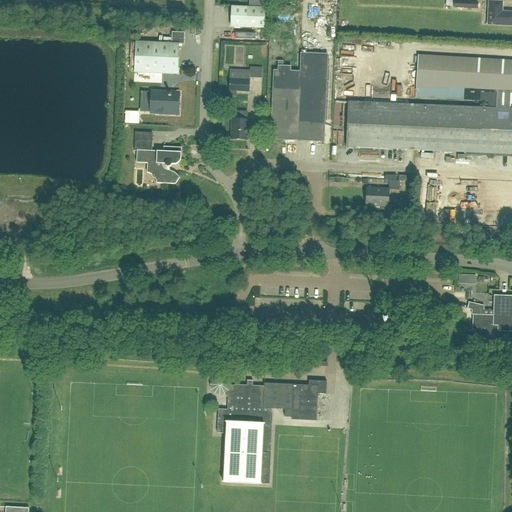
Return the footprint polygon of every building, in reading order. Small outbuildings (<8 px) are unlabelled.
[(511,25),(511,11),(502,11),(502,1),(488,0),(487,24),(511,25)] [(477,10),(477,2),(453,1),(453,8),(477,10)] [(264,29),(265,8),(232,7),(231,27),(264,29)] [(172,44),(178,44),(184,45),(185,33),(173,32),(172,44)] [(172,44),(135,42),(135,43),(130,43),(129,67),(134,67),(134,73),(177,75),(178,44),(172,44)] [(309,142),(324,142),(328,55),(301,54),(300,72),(287,71),(287,67),(283,67),(283,62),(278,61),(278,71),(274,71),(271,140),(285,141),(298,141),(298,126),(309,126),(309,142)] [(495,154),(511,154),(511,61),(417,56),(415,99),(488,102),(488,108),(348,102),(346,148),(486,154),(486,156),(488,159),(492,159),(495,157),(495,154)] [(262,79),(262,68),(249,67),(249,78),(262,79)] [(249,92),(249,80),(242,80),(242,75),(230,74),(229,96),(236,97),(236,92),(249,92)] [(155,112),(166,112),(167,111),(168,111),(169,112),(170,112),(171,113),(173,113),(174,112),(175,112),(176,111),(177,96),(166,96),(162,94),(152,94),(151,107),(155,112)] [(247,140),(247,121),(247,112),(232,112),(231,140),(247,140)] [(171,165),(173,165),(175,165),(176,165),(176,164),(177,164),(178,163),(179,162),(180,162),(180,161),(181,159),(181,148),(163,147),(163,152),(152,151),(152,140),(135,139),(134,151),(137,151),(136,163),(147,164),(147,173),(149,173),(151,175),(155,179),(156,181),(156,183),(175,184),(180,178),(179,177),(178,176),(177,175),(176,174),(175,173),(174,172),(172,172),(171,171),(170,171),(169,167),(170,167),(171,166),(171,165)] [(389,181),(389,189),(399,190),(399,182),(389,181)] [(388,207),(389,189),(367,188),(366,206),(388,207)] [(410,222),(411,203),(398,202),(397,221),(410,222)] [(459,283),(467,284),(467,276),(459,275),(459,283)] [(511,326),(511,296),(493,296),(493,313),(500,313),(499,326),(511,326)] [(500,313),(493,313),(493,316),(483,315),(483,306),(468,302),(467,309),(474,311),(474,315),(472,315),(472,330),(477,330),(477,340),(496,341),(497,341),(497,326),(499,326),(500,313)] [(497,341),(496,341),(496,346),(507,347),(507,342),(511,341),(511,326),(499,326),(497,326),(497,341)] [(256,428),(258,386),(234,385),(234,386),(229,386),(228,381),(225,378),(220,376),(215,377),(212,380),(210,385),(211,390),(215,394),(219,395),(224,394),(225,395),(228,398),(227,410),(218,410),(217,433),(226,434),(224,483),(269,485),(272,428),(256,428)] [(256,428),(272,428),(272,412),(271,412),(271,409),(285,410),(284,417),(292,418),(292,412),(299,413),(298,420),(316,421),(317,394),(326,395),(327,382),(309,381),(309,386),(264,384),(264,387),(258,386),(256,428)]
